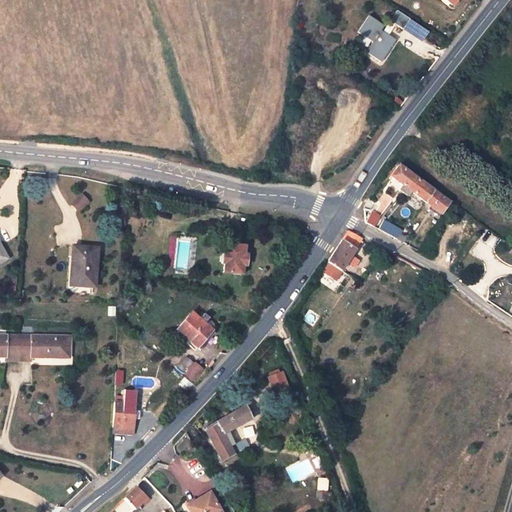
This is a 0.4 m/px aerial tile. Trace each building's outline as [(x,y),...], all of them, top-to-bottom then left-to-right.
[(389,21),(392,23),(402,29),(409,19),(400,13),(396,10),(389,21)] [(385,34),(382,32),(381,31),(383,26),(368,16),(357,33),(363,36),(370,41),(372,42),(365,53),(380,63),(395,40),(385,34)] [(385,34),(392,23),(389,21),(382,32),(385,34)] [(370,41),(363,36),(359,42),(366,47),(370,41)] [(381,108),(376,114),(380,117),(385,111),(381,108)] [(401,194),(412,177),(396,167),(388,178),(400,186),(396,191),(401,194)] [(412,177),(401,194),(405,196),(408,192),(423,201),(431,190),(412,177)] [(431,190),(423,201),(441,213),(449,202),(431,190)] [(81,195),(71,204),(76,211),(87,202),(81,195)] [(363,223),(369,227),(374,219),(369,215),(363,223)] [(376,230),(389,237),(394,229),(382,221),(376,230)] [(396,240),(403,244),(411,233),(404,228),(396,240)] [(363,239),(350,232),(329,262),(331,264),(326,272),(336,279),(342,271),(363,239)] [(245,246),(226,244),(225,252),(222,252),(221,264),(224,264),(223,272),(242,274),(243,267),(244,254),(245,246)] [(72,246),(70,267),(73,267),(72,285),(94,286),(96,248),(72,246)] [(372,252),(378,256),(382,250),(376,246),(372,252)] [(331,264),(329,262),(323,270),(326,272),(331,264)] [(176,329),(185,337),(188,340),(200,350),(214,333),(204,323),(208,318),(203,313),(198,319),(191,312),(176,329)] [(0,335),(0,357),(6,357),(6,361),(30,361),(30,357),(62,358),(63,353),(69,354),(69,337),(0,335)] [(192,363),(185,358),(181,363),(187,368),(192,363)] [(201,369),(195,364),(186,374),(192,379),(201,369)] [(281,371),(270,377),(274,386),(285,380),(281,371)] [(113,401),(112,424),(134,425),(134,419),(134,411),(135,391),(123,391),(123,395),(123,397),(116,397),(115,401),(113,401)] [(205,430),(221,463),(234,457),(229,449),(233,446),(227,433),(252,419),(246,407),(205,430)] [(112,424),(112,434),(128,435),(134,425),(112,424)] [(315,478),(314,498),(328,498),(328,478),(315,478)] [(143,499),(133,489),(123,499),(132,509),(129,511),(136,511),(138,511),(135,508),(143,499)] [(217,511),(218,511),(208,495),(185,508),(187,511),(217,511)]
